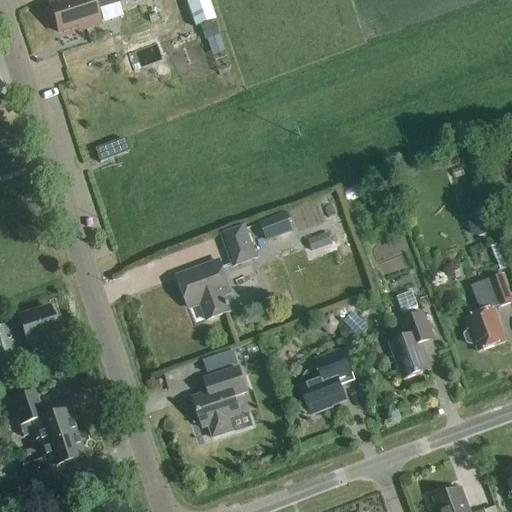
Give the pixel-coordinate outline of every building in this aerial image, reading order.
[(68,0),(49,6),(58,35),(85,26),(86,32),(101,27),(99,21),(96,12),(113,6),(111,0),(68,0)] [(184,0),(194,30),(215,23),(207,0),(184,0)] [(123,140),(104,147),(94,150),(99,165),(128,154),(123,140)] [(361,187),(344,193),(349,207),(366,200),(361,187)] [(479,214),(463,220),(469,236),(478,240),(488,237),(479,214)] [(260,227),(267,245),(293,236),(286,217),(260,227)] [(221,238),(222,241),(233,269),(256,260),(244,230),(221,238)] [(218,264),(177,279),(189,311),(200,307),(206,323),(228,314),(222,298),(230,295),(218,264)] [(466,333),(463,337),(467,347),(471,347),(476,346),(479,355),(505,345),(493,313),(511,306),(511,304),(503,279),(487,285),(472,291),(481,317),(467,323),(470,331),(466,333)] [(0,366),(18,361),(14,349),(26,345),(27,348),(58,337),(53,324),(48,309),(17,320),(18,321),(6,325),(7,328),(0,329),(0,366)] [(358,339),(368,330),(354,316),(344,325),(358,339)] [(403,383),(431,373),(421,347),(432,343),(423,319),(402,326),(408,341),(390,348),(403,383)] [(346,403),(340,385),(353,380),(343,352),(315,363),(318,371),(307,375),(304,377),(304,381),(305,386),(300,388),(304,400),(300,402),(298,407),(301,414),(305,416),(309,414),(311,418),(323,413),(323,411),(346,403)] [(240,418),(234,400),(246,396),(238,371),(203,383),(207,396),(192,401),(202,431),(208,429),(212,441),(234,434),(230,422),(240,418)] [(75,438),(67,412),(43,421),(34,394),(9,403),(22,440),(35,436),(40,450),(75,438)] [(59,468),(83,460),(75,438),(40,450),(44,461),(21,469),(33,505),(67,494),(59,468)] [(511,471),(503,475),(511,499),(511,471)] [(468,511),(461,491),(434,502),(437,511),(468,511)]
